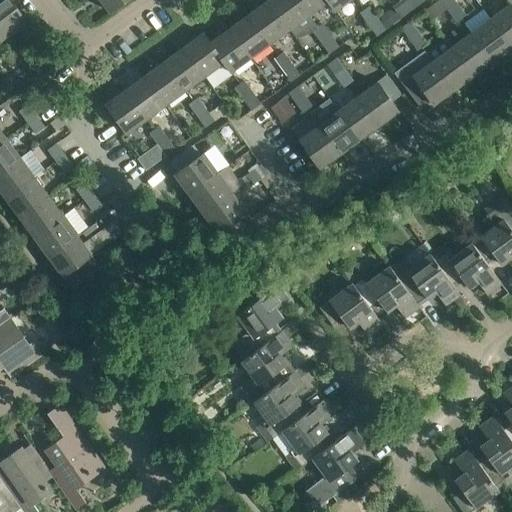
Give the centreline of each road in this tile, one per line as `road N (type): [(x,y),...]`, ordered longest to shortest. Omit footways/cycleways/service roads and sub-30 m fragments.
road 1 (residential): [(301,203),(216,251),(152,229),(81,136),(82,53)]
road 2 (residential): [(511,90),(301,203)]
road 3 (residential): [(156,471),(80,376),(57,370),(0,406)]
road 4 (residential): [(358,382),(411,344),(475,355)]
